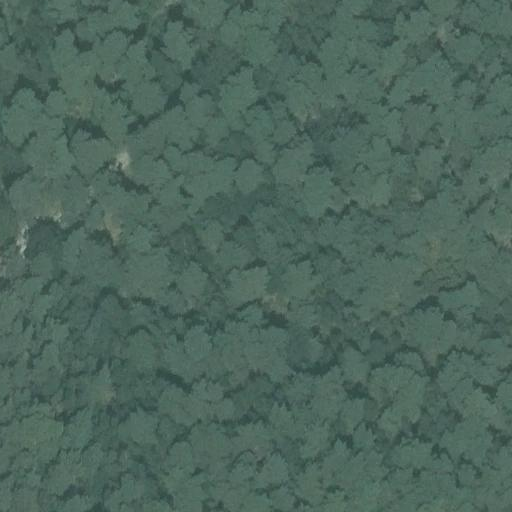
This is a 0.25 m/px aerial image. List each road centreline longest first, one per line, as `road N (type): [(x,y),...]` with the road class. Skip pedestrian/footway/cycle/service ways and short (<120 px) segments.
road 1 (track): [(275,0),(55,236)]
road 2 (unknown): [(40,270),(44,319),(23,380),(0,416)]
